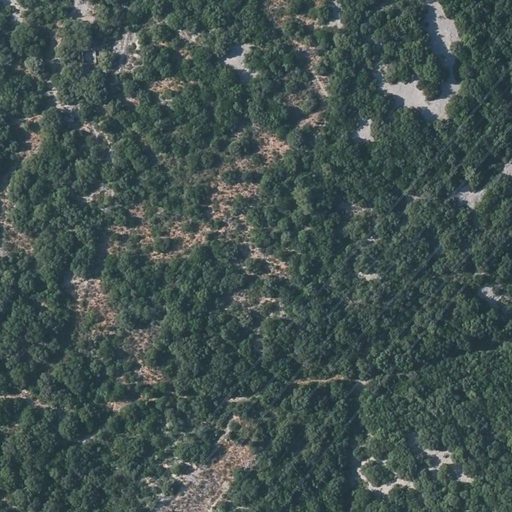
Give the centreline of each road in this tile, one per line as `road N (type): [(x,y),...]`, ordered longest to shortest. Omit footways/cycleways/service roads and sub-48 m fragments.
road 1 (track): [(0,399),(24,401),(85,439),(108,413),(144,399),(237,398),(279,379),(364,383),(511,337)]
road 2 (track): [(350,511),(356,383)]
